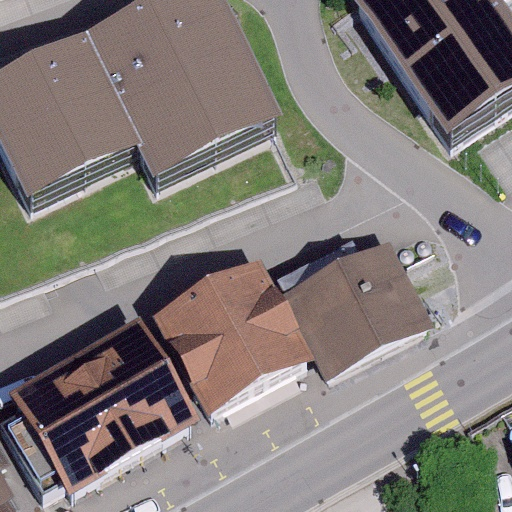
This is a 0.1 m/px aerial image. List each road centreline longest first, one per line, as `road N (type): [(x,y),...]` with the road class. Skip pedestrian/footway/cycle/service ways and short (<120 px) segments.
road 1 (residential): [(414,174),(0,373)]
road 2 (primary): [(511,358),(247,511)]
road 3 (residential): [(414,174),(338,112),(303,42),(297,0)]
road 4 (residential): [(511,282),(485,240),(414,174)]
